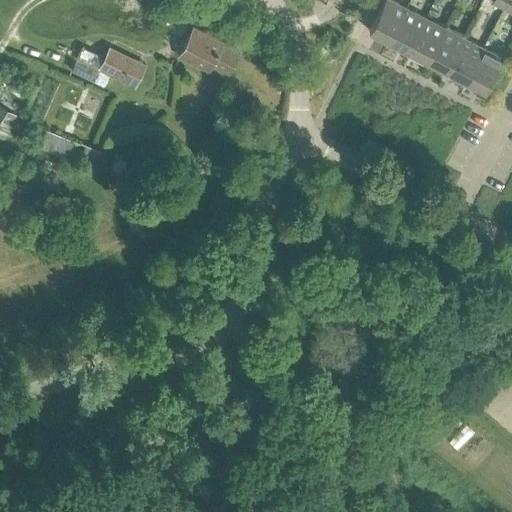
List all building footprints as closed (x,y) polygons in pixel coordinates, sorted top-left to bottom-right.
[(392,0),(381,0),(367,28),(386,39),(404,6),(392,0)] [(511,12),(511,4),(504,0),(500,7),(511,12)] [(423,16),(404,6),(386,39),(405,49),(423,16)] [(442,26),(423,16),(405,49),(424,59),(442,26)] [(213,60),(228,67),(239,45),(195,23),(181,51),(210,66),(213,60)] [(442,26),(424,59),(443,69),(461,36),(442,26)] [(443,69),(462,79),(480,46),(461,36),(443,69)] [(110,46),(98,69),(133,86),(145,64),(110,46)] [(462,79),(482,89),(499,56),(480,46),(462,79)] [(71,149),(74,141),(53,132),(45,149),(60,156),(65,147),(71,149)] [(417,399),(393,424),(395,425),(387,434),(397,443),(413,426),(423,435),(431,427),(420,417),(427,410),(432,414),(439,408),(429,398),(423,404),(417,399)]
